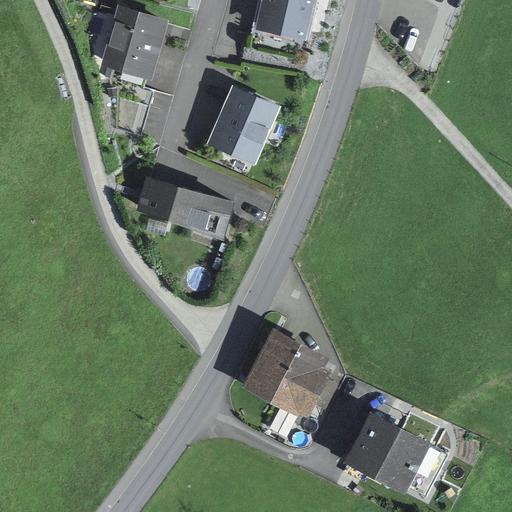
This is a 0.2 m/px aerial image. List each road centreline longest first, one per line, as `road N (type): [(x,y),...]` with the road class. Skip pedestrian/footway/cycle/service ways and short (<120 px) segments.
road 1 (residential): [(232,346),(161,289),(115,224),(79,97),(40,0)]
road 2 (tertiary): [(366,0),(307,195),(232,346)]
road 3 (tertiary): [(232,346),(118,511)]
road 4 (residential): [(179,148),(216,0)]
